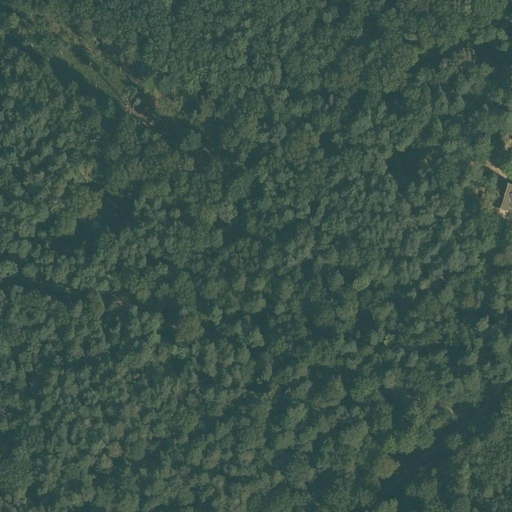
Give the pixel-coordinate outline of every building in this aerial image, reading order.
[(143,135),(150,127),(143,120),(136,127),(143,135)] [(502,148),(508,143),(507,136),(500,134),(495,139),(496,146),(502,148)] [(511,188),(502,186),(495,208),(506,212),(509,201),(511,192),(511,188)] [(84,210),(104,229),(117,215),(108,207),(113,202),(103,191),(84,210)] [(43,232),(35,224),(29,229),(38,237),(43,232)] [(57,261),(64,254),(56,246),(49,254),(57,261)]
